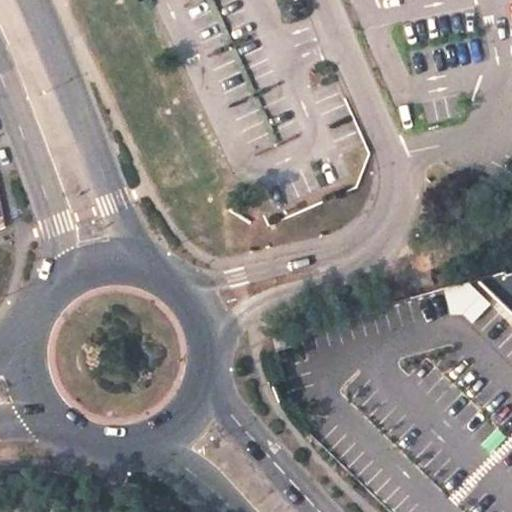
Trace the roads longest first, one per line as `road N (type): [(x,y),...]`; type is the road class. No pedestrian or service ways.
road 1 (primary): [(141,263),(25,0)]
road 2 (residential): [(378,235),(396,194),(397,168),(324,0)]
road 3 (residential): [(208,341),(240,311),(338,265),(378,235)]
road 4 (residential): [(378,235),(183,288)]
road 5 (primary): [(0,84),(62,275)]
road 6 (primary): [(321,511),(250,436),(208,366)]
road 7 (primary): [(131,447),(199,478),(232,511)]
